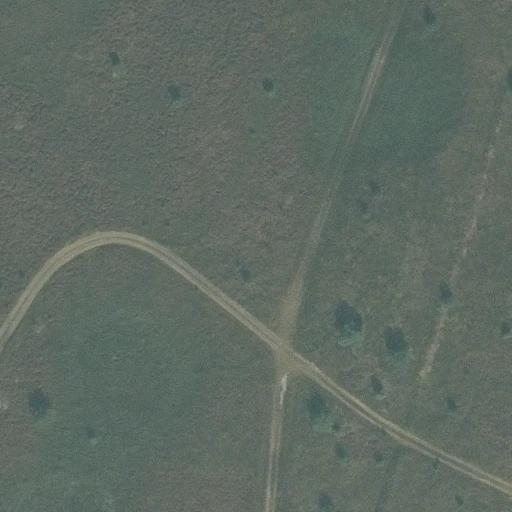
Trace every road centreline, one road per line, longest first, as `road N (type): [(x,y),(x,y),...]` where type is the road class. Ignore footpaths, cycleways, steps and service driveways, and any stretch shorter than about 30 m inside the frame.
road 1 (track): [(0,338),(44,275),(81,246),(122,240),(162,259),(384,429),(511,500)]
road 2 (track): [(270,511),(286,324),(398,0)]
